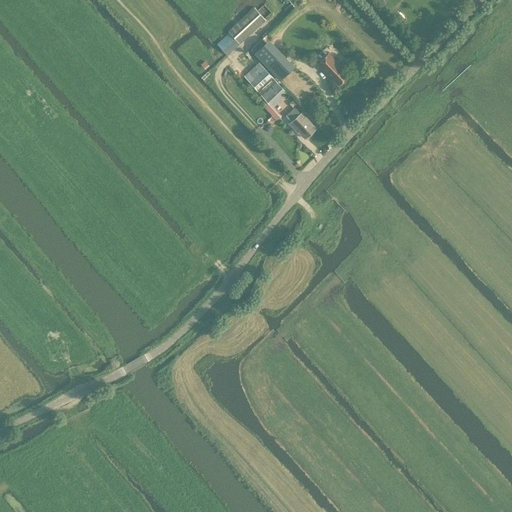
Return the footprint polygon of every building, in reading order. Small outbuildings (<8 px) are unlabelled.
[(265,20),(264,19),(253,7),(228,31),(240,44),(265,20)] [(265,42),(254,53),(279,80),(291,69),(265,42)] [(328,53),(318,63),(338,84),(349,74),(342,67),(344,66),(344,64),(340,60),(338,60),(337,62),(328,53)] [(266,101),(266,102),(272,108),(273,107),(287,93),(258,62),(244,76),(266,101)] [(272,108),(266,102),(266,101),(262,105),(275,120),(280,115),(273,107),(272,108)] [(287,114),(286,115),(291,121),(290,123),(303,138),(305,136),(308,137),(311,135),(310,132),(315,128),(301,112),(300,113),(295,107),(287,114)]
